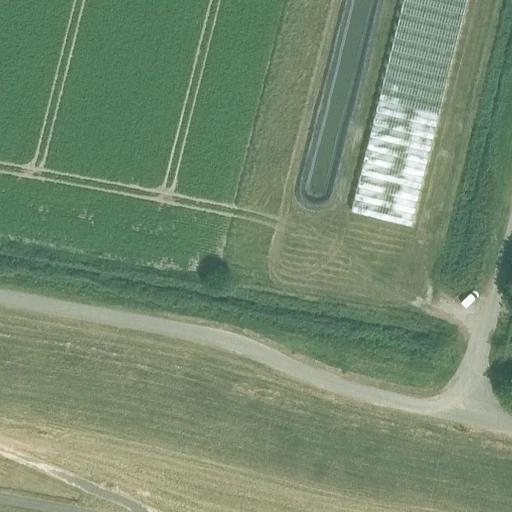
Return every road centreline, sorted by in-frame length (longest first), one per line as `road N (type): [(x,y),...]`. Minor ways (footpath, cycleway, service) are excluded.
road 1 (unclassified): [(462,415),(342,388),(236,342),(0,296)]
road 2 (unclassified): [(462,415),(511,236)]
